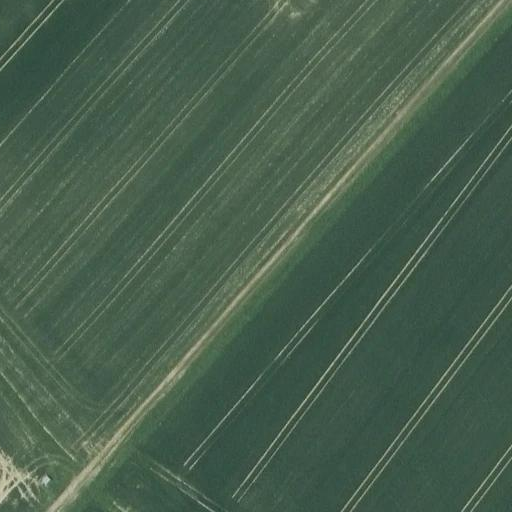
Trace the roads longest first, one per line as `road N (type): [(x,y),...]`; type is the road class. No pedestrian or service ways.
road 1 (track): [(511,18),(73,511)]
road 2 (track): [(111,511),(87,496),(0,379)]
